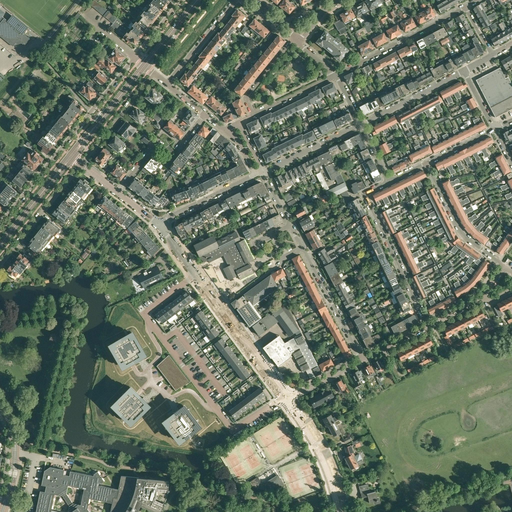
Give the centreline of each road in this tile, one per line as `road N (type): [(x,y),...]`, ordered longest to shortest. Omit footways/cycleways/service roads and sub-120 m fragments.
road 1 (residential): [(135,58),(0,223)]
road 2 (residential): [(295,36),(246,97),(254,114),(335,76)]
road 3 (residential): [(427,325),(366,197),(388,181)]
road 4 (residential): [(286,398),(192,276)]
road 5 (residential): [(335,76),(462,5)]
road 6 (residential): [(214,407),(188,390),(170,398),(151,383),(148,368),(159,350),(149,322)]
road 7 (residential): [(426,163),(458,227),(502,265)]
road 8 (residential): [(0,263),(80,163)]
road 9 (residential): [(361,359),(302,247)]
road 10 (residential): [(339,511),(322,460),(286,398)]
